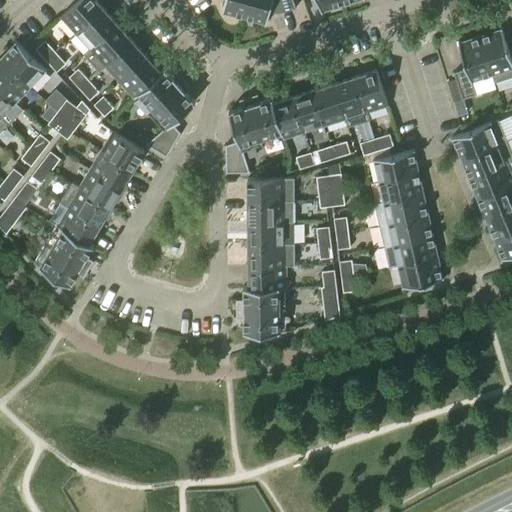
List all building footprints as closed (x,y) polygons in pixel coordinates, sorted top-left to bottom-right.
[(76,32),(104,7),(96,0),(77,0),(61,16),(76,32)] [(225,0),(222,12),(223,12),(223,11),(244,16),(248,0),(225,0)] [(248,0),(244,16),(265,22),(265,24),(266,24),(272,2),(279,4),(281,12),(296,7),(293,0),(248,0)] [(341,0),(317,0),(321,12),(322,11),(322,10),(342,3),(341,0)] [(118,23),(104,7),(76,32),(90,48),(118,23)] [(90,48),(83,54),(99,71),(106,65),(105,64),(132,39),(118,23),(90,48)] [(501,27),(500,27),(500,29),(480,35),(492,73),(491,74),(494,82),(511,76),(511,52),(510,53),(501,27)] [(454,71),(456,78),(447,81),(454,101),(476,94),(472,80),(491,74),(492,73),(480,35),(459,42),(459,40),(458,41),(466,67),(454,71)] [(147,56),(132,39),(105,64),(106,65),(119,81),(147,56)] [(16,42),(1,58),(30,85),(45,70),(46,71),(47,70),(15,40),(14,41),(16,42)] [(55,51),(47,42),(38,50),(46,59),(55,51)] [(55,51),(46,59),(55,69),(64,61),(55,51)] [(147,56),(119,81),(134,97),(161,72),(161,71),(147,56)] [(1,58),(0,58),(0,86),(15,101),(30,85),(1,58)] [(161,72),(134,97),(163,128),(163,129),(164,129),(172,122),(195,101),(187,91),(192,86),(179,72),(174,77),(165,67),(161,71),(161,72)] [(355,76),(369,119),(370,119),(367,111),(388,104),(377,69),(355,76)] [(89,79),(80,70),(71,79),(79,88),(89,79)] [(355,76),(334,82),(348,126),(369,119),(355,76)] [(89,79),(79,88),(88,97),(97,89),(89,79)] [(348,126),(334,82),(314,89),(325,124),(345,118),(347,126),(348,126)] [(15,101),(0,86),(0,116),(1,117),(1,116),(15,101)] [(314,89),(293,95),(305,131),(325,124),(314,89)] [(273,102),(274,101),(272,96),(260,100),(257,93),(239,99),(241,106),(229,110),(238,140),(242,150),(242,151),(243,150),(284,137),(273,102)] [(114,107),(103,95),(94,104),(105,116),(114,107)] [(293,95),(274,101),(273,102),(284,137),(305,131),(293,95)] [(75,108),(65,101),(57,111),(67,118),(75,108)] [(85,116),(75,108),(67,118),(77,126),(85,116)] [(57,111),(49,122),(59,129),(67,118),(57,111)] [(67,118),(59,129),(69,137),(77,126),(67,118)] [(498,118),(491,121),(451,137),(452,138),(453,138),(461,157),(506,139),(498,118)] [(180,131),(172,122),(164,129),(175,141),(181,131),(180,131)] [(163,129),(163,128),(157,134),(170,149),(175,141),(164,129),(163,129)] [(101,150),(133,169),(145,149),(113,130),(101,150)] [(170,149),(157,134),(146,143),(167,155),(170,149)] [(387,134),(375,138),(378,149),(391,145),(387,134)] [(48,143),(38,135),(31,145),(41,153),(48,143)] [(375,138),(363,142),(366,153),(378,149),(375,138)] [(511,152),(506,139),(461,157),(469,177),(506,162),(507,163),(511,160),(511,152)] [(242,150),(238,140),(226,144),(226,155),(242,150)] [(344,141),(332,145),(336,157),(347,153),(344,141)] [(41,153),(31,145),(23,155),(33,163),(41,153)] [(332,145),(320,149),(323,161),(336,157),(332,145)] [(415,149),(372,158),(373,159),(374,159),(379,180),(418,171),(413,150),(415,150),(415,149)] [(101,150),(90,168),(122,187),(133,169),(101,150)] [(242,150),(226,155),(226,164),(245,158),(243,150),(242,151),(242,150)] [(300,168),(315,164),(311,151),(296,156),(300,168)] [(59,160),(49,153),(41,163),(51,170),(59,160)] [(245,158),(226,164),(226,172),(249,171),(245,158)] [(506,162),(469,177),(478,197),(511,183),(511,176),(507,163),(506,162)] [(41,163),(33,173),(43,180),(51,170),(41,163)] [(90,168),(80,186),(79,187),(111,206),(122,187),(90,168)] [(22,177),(12,169),(4,179),(14,187),(22,177)] [(418,171),(379,180),(384,200),(374,203),(423,192),(418,171)] [(341,176),(329,177),(330,190),(343,188),(341,176)] [(294,177),(285,177),(248,177),(248,200),(285,200),(294,200),(294,177)] [(330,190),(329,177),(317,179),(318,191),(330,190)] [(4,179),(0,184),(0,192),(7,198),(14,187),(4,179)] [(79,187),(80,186),(72,181),(60,202),(67,206),(68,205),(100,224),(111,206),(79,187)] [(511,183),(478,197),(486,217),(511,206),(511,183)] [(25,205),(34,193),(24,185),(15,197),(24,205),(25,205)] [(343,188),(330,190),(332,202),(344,201),(343,188)] [(332,202),(330,190),(318,191),(320,204),(332,202)] [(423,192),(374,203),(379,224),(428,213),(423,192)] [(15,197),(8,206),(20,215),(27,206),(25,205),(24,205),(15,197)] [(285,221),(285,200),(248,200),(248,222),(285,221)] [(49,219),(57,224),(89,243),(89,242),(100,224),(68,205),(67,206),(60,202),(49,219)] [(20,215),(8,206),(1,214),(13,224),(20,215)] [(511,206),(486,217),(494,237),(511,229),(511,206)] [(433,234),(428,213),(379,224),(384,245),(433,234)] [(13,224),(1,214),(0,215),(0,225),(6,232),(13,224)] [(348,231),(347,219),(334,220),(336,233),(348,231)] [(248,222),(248,243),(294,243),(294,221),(285,221),(248,222)] [(89,243),(57,224),(34,262),(71,284),(78,273),(84,276),(94,260),(87,256),(94,245),(89,242),(89,243)] [(331,241),(329,229),(317,230),(318,242),(331,241)] [(511,229),(494,237),(502,257),(501,258),(501,259),(511,254),(511,229)] [(348,231),(336,233),(337,246),(350,244),(348,231)] [(433,234),(384,245),(389,266),(437,255),(433,234)] [(332,254),(331,241),(318,242),(320,255),(332,254)] [(248,243),(249,265),(286,265),(294,265),(294,243),(248,243)] [(402,287),(444,277),(444,276),(442,276),(437,255),(389,266),(389,267),(399,265),(403,285),(402,285),(402,287)] [(341,276),(353,274),(352,259),(339,261),(341,276)] [(286,286),(286,265),(249,265),(249,285),(249,286),(286,286)] [(323,286),(336,284),(335,272),(322,273),(323,286)] [(353,274),(341,276),(343,291),(355,290),(353,274)] [(336,284),(323,286),(321,286),(322,297),(337,296),(336,284)] [(249,286),(249,285),(243,285),(243,298),(236,298),(236,318),(243,318),(244,331),(286,330),(286,286),(249,286)] [(339,306),(337,296),(322,297),(323,308),(339,306)] [(340,315),(339,306),(323,308),(325,319),(340,315)]
